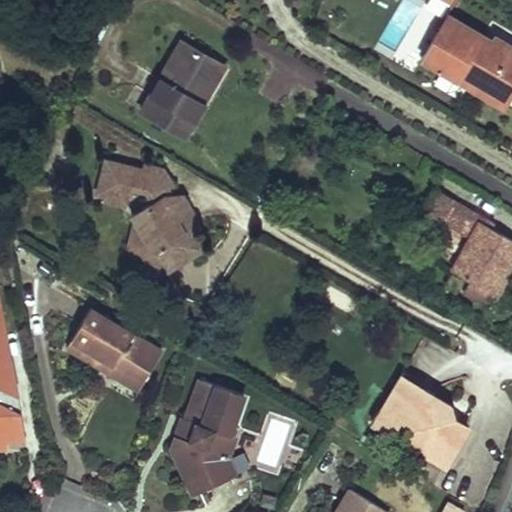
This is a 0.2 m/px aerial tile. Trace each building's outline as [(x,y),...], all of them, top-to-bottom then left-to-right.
[(491,42),(446,16),(421,59),(501,107),(511,88),(511,47),(494,37),(491,42)] [(183,42),(142,111),(186,137),(205,105),(196,99),(218,62),(183,42)] [(218,62),(196,99),(205,105),(227,68),(218,62)] [(135,222),(166,272),(203,250),(192,233),(179,212),(188,207),(187,202),(185,199),(183,196),(180,196),(174,199),(167,189),(173,185),(162,169),(144,164),(143,169),(106,161),(97,193),(107,195),(106,201),(124,205),(128,188),(148,192),(155,203),(132,216),(135,222)] [(434,188),(422,211),(447,225),(460,202),(434,188)] [(496,222),(460,202),(447,225),(469,238),(451,270),(470,280),(464,290),(487,308),(494,296),(496,297),(511,268),(511,240),(492,229),(496,222)] [(188,207),(179,212),(192,233),(199,223),(188,207)] [(141,252),(156,278),(166,272),(135,222),(127,249),(141,252)] [(7,441),(25,439),(20,414),(10,410),(9,397),(18,397),(0,299),(0,449),(8,450),(7,441)] [(158,351),(90,310),(67,348),(99,367),(104,359),(140,381),(158,351)] [(104,359),(99,367),(136,388),(140,381),(104,359)] [(414,376),(404,370),(371,424),(389,435),(398,420),(412,430),(404,443),(416,451),(426,457),(436,463),(443,468),(468,429),(451,418),(448,405),(434,396),(411,382),(414,376)] [(438,390),(414,376),(411,382),(434,396),(438,390)] [(227,438),(243,395),(199,380),(184,420),(192,423),(189,432),(183,431),(179,436),(176,435),(171,448),(186,480),(206,471),(212,485),(234,475),(227,459),(233,440),(227,438)] [(10,410),(20,414),(18,397),(9,397),(10,410)] [(184,420),(181,419),(176,435),(179,436),(183,431),(189,432),(192,423),(184,420)] [(206,471),(186,480),(192,494),(212,485),(206,471)] [(387,511),(388,511),(351,488),(336,511),(387,511)] [(444,502),(439,511),(462,511),(463,511),(444,502)]
